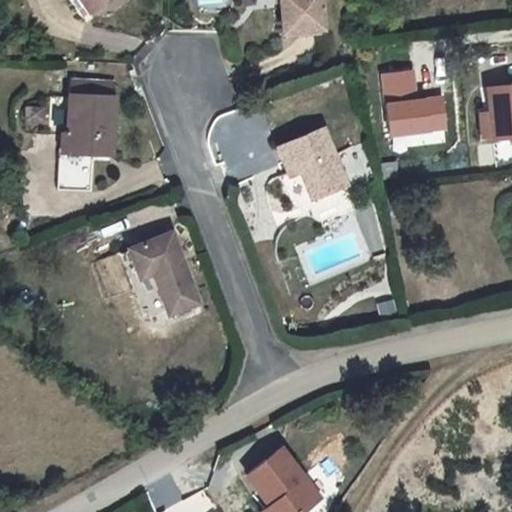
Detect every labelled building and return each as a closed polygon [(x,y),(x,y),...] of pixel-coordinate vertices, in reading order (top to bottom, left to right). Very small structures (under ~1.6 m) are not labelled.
[(76,0),(89,17),(114,0),(76,0)] [(278,0),(281,36),(319,34),(317,0),(278,0)] [(511,89),(490,92),(492,111),(478,113),(481,146),(511,141),(511,89)] [(111,101),(65,99),(64,139),(56,139),(56,162),(88,162),(89,155),(110,156),(111,101)] [(319,129),(275,150),(282,166),(288,177),(299,172),(312,200),(346,183),(319,129)] [(168,228),(125,244),(136,273),(149,269),(165,310),(196,299),(168,228)] [(242,473),(266,503),(273,511),(296,511),(318,496),(278,446),(242,473)] [(273,511),(266,503),(253,511),(273,511)]
